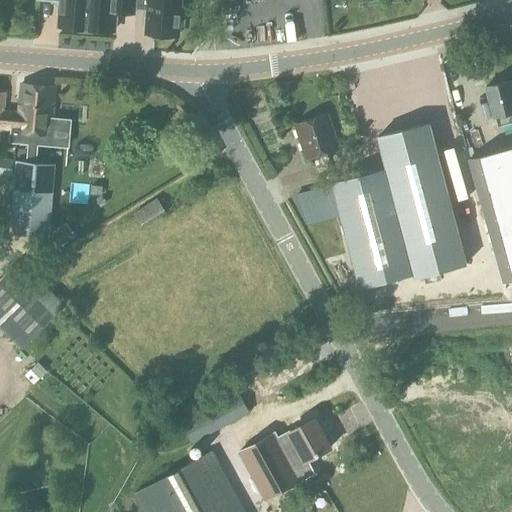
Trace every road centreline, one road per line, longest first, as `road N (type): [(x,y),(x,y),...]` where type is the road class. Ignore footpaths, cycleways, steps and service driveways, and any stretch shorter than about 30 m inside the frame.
road 1 (unclassified): [(439,511),(191,72)]
road 2 (unclassified): [(511,15),(326,58),(191,72)]
road 3 (unclassified): [(191,72),(0,56)]
